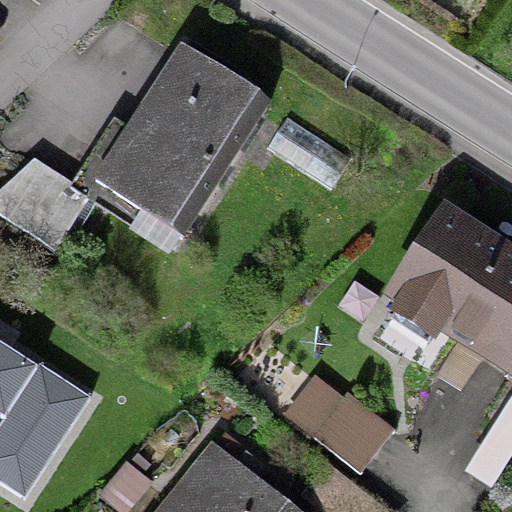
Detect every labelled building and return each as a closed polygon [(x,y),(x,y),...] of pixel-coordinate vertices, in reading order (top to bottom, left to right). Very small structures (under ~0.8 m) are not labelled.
[(178,235),(270,105),(190,49),(98,180),(178,235)] [(0,204),(0,215),(54,250),(87,200),(27,162),(0,204)] [(511,250),(441,206),(381,301),(511,383),(511,250)] [(87,397),(0,340),(0,408),(10,415),(0,431),(0,476),(25,492),(87,397)] [(398,434),(351,395),(314,438),(361,478),(398,434)] [(511,405),(468,472),(493,489),(511,459),(511,405)] [(220,447),(164,511),(298,511),(275,492),(220,447)]
